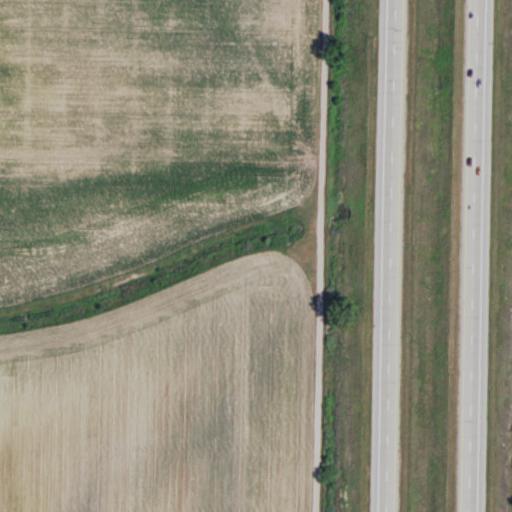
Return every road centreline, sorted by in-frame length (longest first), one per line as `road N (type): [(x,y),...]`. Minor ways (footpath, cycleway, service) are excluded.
road 1 (motorway): [(473,511),(482,0)]
road 2 (motorway): [(393,0),(384,511)]
